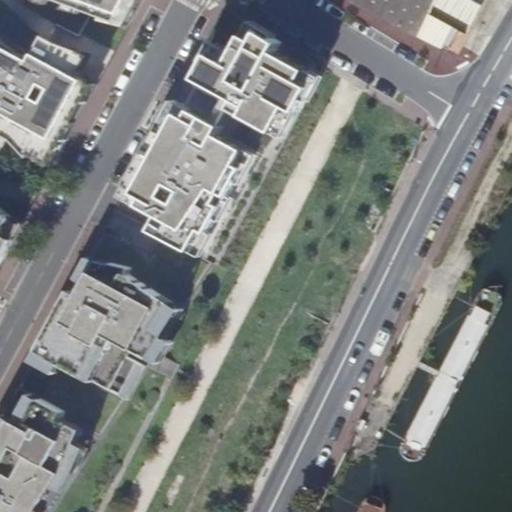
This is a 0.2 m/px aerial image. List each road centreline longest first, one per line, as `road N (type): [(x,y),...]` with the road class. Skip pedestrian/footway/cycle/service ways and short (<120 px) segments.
road 1 (secondary): [(264,511),(474,99)]
road 2 (residential): [(190,0),(0,351)]
road 3 (residential): [(293,0),(474,99)]
